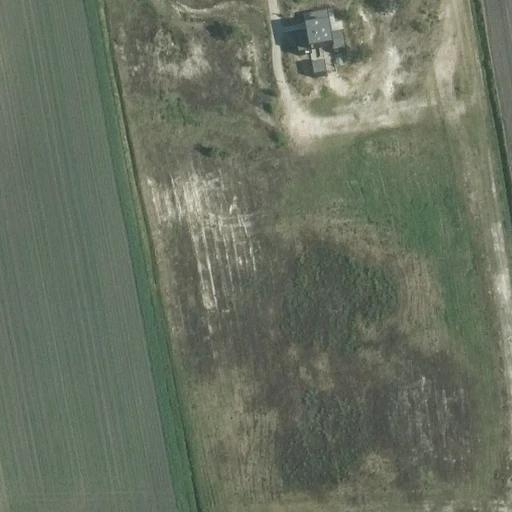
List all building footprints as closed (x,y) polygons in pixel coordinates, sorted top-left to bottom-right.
[(306,35),(295,37),(298,57),(311,55),(310,51),(332,47),(332,51),(333,56),(346,53),(343,35),(332,37),(328,15),(308,18),(310,30),(306,31),(306,35)] [(407,174),(393,175),(394,197),(411,192),(409,182),(436,177),(437,188),(452,185),(449,163),(434,167),(428,121),(401,127),(407,174)] [(235,172),(220,175),(223,195),(238,191),(236,183),(263,179),(264,189),(279,185),(277,165),(259,168),(254,135),(228,139),(235,172)] [(385,337),(370,338),(373,357),(390,354),(387,347),(413,342),(415,355),(431,354),(428,333),(412,335),(406,293),(380,297),(385,337)] [(211,337),(195,339),(198,361),(213,358),(212,351),(240,346),(243,355),(258,353),(255,330),(236,332),(230,296),(203,300),(211,337)] [(314,424),(298,426),(300,444),(317,442),(316,435),(340,433),(341,439),(356,440),(352,420),(336,421),(331,384),(308,387),(314,424)] [(478,436),(465,438),(467,452),(481,451),(479,442),(504,440),(506,449),(511,449),(511,433),(505,433),(497,389),(469,393),(478,436)]
